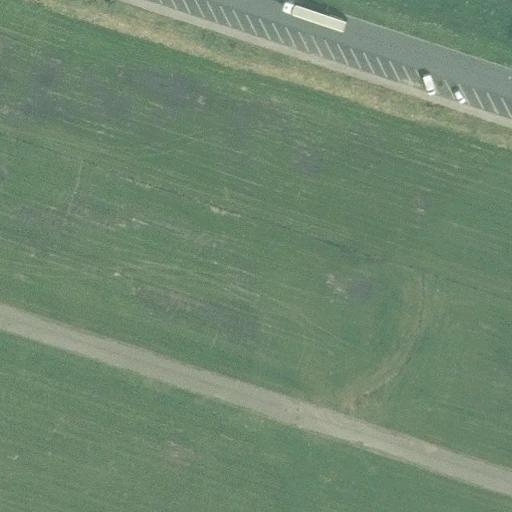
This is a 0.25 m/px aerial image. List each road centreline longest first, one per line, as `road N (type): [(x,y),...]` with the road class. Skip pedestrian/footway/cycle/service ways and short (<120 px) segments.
road 1 (unclassified): [(511,486),(0,319)]
road 2 (unclassified): [(247,0),(511,85)]
